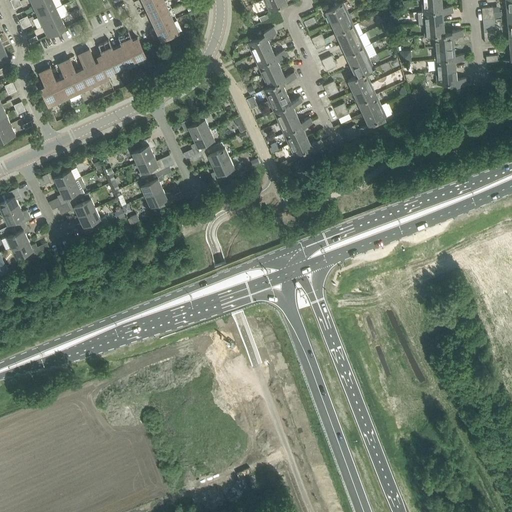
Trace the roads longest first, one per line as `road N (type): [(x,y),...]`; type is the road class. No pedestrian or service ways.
road 1 (primary): [(284,252),(0,367)]
road 2 (primary): [(0,375),(281,276)]
road 3 (motorway): [(402,511),(305,267)]
road 4 (motorway): [(281,276),(372,511)]
road 5 (primary): [(511,166),(284,252)]
road 6 (primary): [(305,267),(511,185)]
road 7 (residential): [(330,127),(307,83),(308,60),(289,15),(308,0)]
road 8 (unclassified): [(263,382),(313,511)]
road 9 (unclassified): [(153,98),(188,80),(205,59),(219,27),(219,0)]
